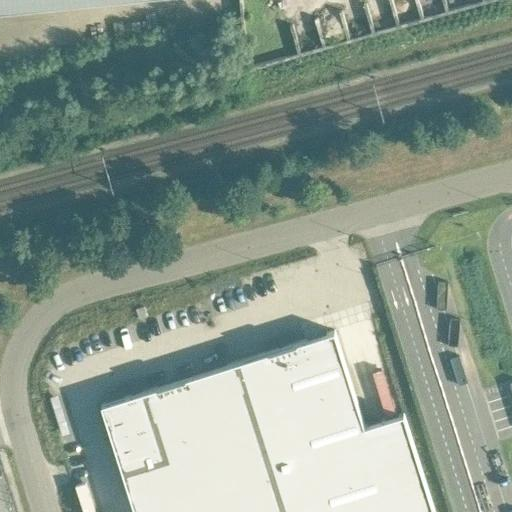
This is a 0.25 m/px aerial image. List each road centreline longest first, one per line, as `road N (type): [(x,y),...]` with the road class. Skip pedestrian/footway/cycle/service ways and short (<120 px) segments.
road 1 (unclassified): [(45,511),(12,393),(22,347),(51,308),(511,175)]
road 2 (unknown): [(392,208),(482,511)]
